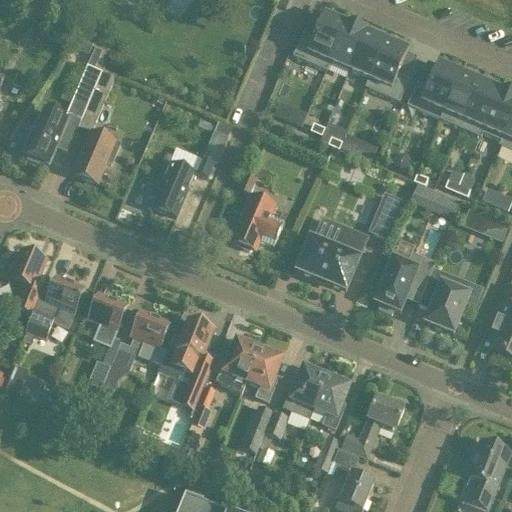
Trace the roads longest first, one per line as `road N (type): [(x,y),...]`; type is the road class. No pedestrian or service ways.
road 1 (residential): [(182,277),(304,0)]
road 2 (residential): [(455,387),(182,277)]
road 3 (residential): [(182,277),(4,208)]
road 4 (residential): [(341,0),(511,72)]
road 5 (residential): [(511,251),(455,387)]
road 6 (unclassified): [(404,511),(455,387)]
